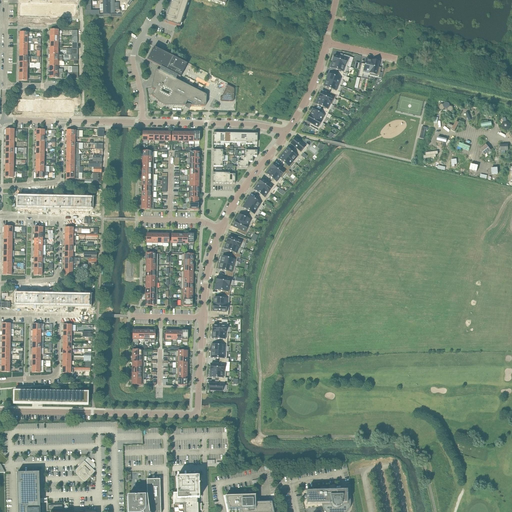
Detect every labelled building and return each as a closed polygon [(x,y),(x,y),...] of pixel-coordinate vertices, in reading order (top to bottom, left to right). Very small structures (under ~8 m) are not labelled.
[(102,0),(103,4),(100,4),(100,10),(103,10),(103,14),(103,15),(110,15),(109,0),(102,0)] [(109,0),(110,13),(115,13),(115,10),(119,10),(119,4),(118,3),(115,3),(114,0),(109,0)] [(188,0),(212,0),(226,4),(226,0),(171,0),(165,22),(180,27),(181,24),(188,0)] [(20,5),(20,15),(50,16),(50,17),(56,17),(56,16),(73,16),(73,6),(58,6),(58,4),(50,4),(30,4),(30,5),(20,5)] [(154,47),(154,48),(155,48),(154,50),(153,49),(147,60),(161,68),(159,71),(158,70),(157,70),(156,70),(156,71),(155,71),(151,87),(151,88),(152,88),(152,89),(153,89),(155,90),(152,95),(151,94),(151,95),(160,103),(161,103),(161,104),(162,104),(163,105),(164,105),(165,105),(166,105),(167,106),(185,106),(185,105),(187,101),(192,103),(191,105),(191,106),(204,106),(205,106),(206,105),(206,104),(206,96),(206,95),(205,94),(176,79),(178,76),(180,77),(187,64),(154,47)] [(334,56),(332,62),(347,66),(350,57),(340,54),(339,57),(334,56)] [(361,63),(359,76),(362,76),(363,74),(369,76),(372,60),(372,61),(366,59),(365,64),(361,63)] [(372,60),(369,76),(378,78),(381,68),(377,67),(379,62),(372,60)] [(338,74),(344,76),(346,77),(347,73),(345,72),(347,66),(332,62),(330,68),(338,71),(338,74)] [(343,80),(344,76),(338,74),(336,77),(328,74),(326,80),(340,86),(343,80)] [(338,92),(340,86),(326,80),(324,85),(324,86),(332,89),(330,93),(336,95),(339,96),(340,92),(338,92)] [(220,99),(220,100),(221,101),(222,101),(232,102),(233,101),(234,101),(234,100),(234,90),(234,89),(234,88),(233,88),(227,85),(221,97),(220,97),(220,99)] [(318,98),(332,105),(336,95),(330,93),(329,96),(321,92),(318,98)] [(316,104),(323,107),(322,111),(328,114),(332,105),(318,98),(316,104)] [(18,100),(18,110),(33,111),(33,112),(41,112),(61,113),(61,111),(71,111),(72,101),(41,101),(41,99),(35,99),(35,101),(18,100)] [(452,107),(451,107),(449,106),(448,104),(446,103),(445,103),(444,105),(441,105),(439,106),(439,107),(440,109),(441,109),(442,110),(443,110),(443,109),(444,107),(445,108),(448,109),(448,111),(450,112),(451,111),(452,110),(452,109),(452,107)] [(328,114),(322,111),(320,114),(313,110),(310,115),(309,115),(323,123),(328,114)] [(318,132),(323,123),(309,115),(306,121),(311,124),(309,127),(318,132)] [(447,126),(447,127),(452,130),(455,131),(456,128),(459,123),(456,122),(453,126),(449,124),(447,126)] [(503,123),(502,125),(503,128),(505,130),(508,129),(510,126),(509,123),(506,122),(503,123)] [(293,150),(295,152),(301,156),(309,146),(303,141),(301,143),(295,138),(291,144),(295,147),(293,150)] [(470,146),(459,142),(457,147),(469,151),(470,146)] [(486,145),(480,150),(485,155),(490,151),(486,145)] [(295,152),(293,154),(287,149),(283,154),(294,163),(298,159),(301,160),(303,158),(301,156),(295,152)] [(283,167),(288,171),(294,163),(283,154),(279,159),(285,164),(283,167)] [(283,167),(281,169),(279,167),(274,163),(270,169),(282,178),(286,174),(288,175),(290,172),(288,171),(283,167)] [(271,182),(276,186),(282,178),(270,169),(266,174),(273,179),(271,182)] [(101,184),(101,173),(93,173),(92,184),(101,184)] [(276,186),(271,182),(269,184),(262,179),(258,184),(270,194),(276,186)] [(270,194),(258,184),(258,185),(254,190),(260,194),(258,197),(259,198),(264,202),(270,194)] [(250,196),(246,202),(259,210),(264,202),(259,198),(257,201),(250,196)] [(17,198),(17,207),(92,209),(92,199),(17,198)] [(248,215),(254,218),(259,210),(246,202),(243,208),(250,212),(248,215)] [(255,223),(256,220),(248,215),(247,218),(239,215),(236,220),(250,227),(252,222),(255,223)] [(250,227),(236,220),(233,226),(238,229),(236,232),(245,236),(250,227)] [(247,240),(238,236),(237,240),(229,237),(226,243),(241,248),(243,242),(245,243),(247,240)] [(226,243),(227,243),(224,249),(232,252),(231,255),(240,258),(241,255),(239,254),(241,248),(226,243)] [(222,257),(220,263),(235,267),(237,258),(240,258),(231,255),(230,259),(222,257)] [(226,271),(225,275),(233,276),(235,267),(220,263),(219,269),(226,271)] [(231,286),(233,276),(225,275),(226,275),(225,278),(217,277),(216,283),(231,286)] [(229,296),(231,286),(216,283),(216,284),(215,290),(223,291),(223,295),(229,296)] [(16,295),(15,304),(90,306),(90,296),(16,295)] [(213,304),(229,305),(229,296),(223,295),(222,298),(214,298),(213,304)] [(228,315),(229,305),(213,304),(213,311),(218,311),(218,315),(228,315)] [(228,323),(221,322),(218,322),(218,326),(213,325),(212,332),(228,333),(228,323)] [(171,342),(171,331),(166,331),(166,333),(164,333),(163,333),(163,342),(171,342)] [(220,342),(227,342),(228,333),(212,332),(212,339),(220,339),(220,342)] [(227,342),(220,342),(220,345),(212,345),(211,351),(227,352),(227,342)] [(226,358),(227,352),(211,351),(211,358),(219,358),(219,361),(228,362),(229,358),(226,358)] [(225,372),(226,362),(228,362),(219,361),(219,365),(210,364),(210,371),(225,372)] [(215,380),(215,381),(227,381),(227,378),(225,378),(225,372),(210,371),(210,377),(218,378),(218,381),(215,380)] [(227,382),(227,381),(215,381),(215,384),(209,383),(209,390),(224,391),(225,381),(227,382)] [(14,391),(14,403),(88,405),(88,392),(14,391)] [(96,465),(88,457),(84,461),(82,463),(80,465),(76,470),(77,469),(77,474),(76,473),(76,474),(81,479),(82,479),(82,480),(82,479),(84,481),(85,482),(95,471),(93,469),(96,465)] [(40,511),(39,472),(17,473),(17,511),(40,511)] [(199,498),(199,476),(176,477),(177,493),(173,493),(173,511),(197,511),(198,510),(201,510),(201,503),(198,504),(197,498),(199,498)] [(142,496),(127,496),(127,511),(160,511),(160,479),(146,480),(147,495),(142,495),(142,496)] [(350,503),(350,501),(348,494),(347,494),(347,490),(306,491),(306,497),(305,497),(304,497),(304,498),(304,499),(305,499),(306,499),(306,504),(323,504),(323,506),(324,508),(324,509),(325,511),(347,511),(349,510),(350,508),(350,506),(350,503)] [(255,495),(225,496),(228,509),(239,509),(239,511),(273,511),(272,502),(255,502),(255,495)]
